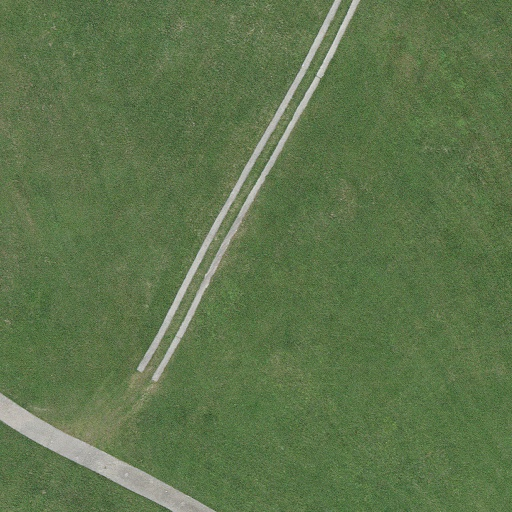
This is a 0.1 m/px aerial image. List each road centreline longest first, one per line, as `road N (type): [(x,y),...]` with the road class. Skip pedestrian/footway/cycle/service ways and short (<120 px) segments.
road 1 (track): [(357,0),(106,480)]
road 2 (track): [(0,410),(165,511)]
